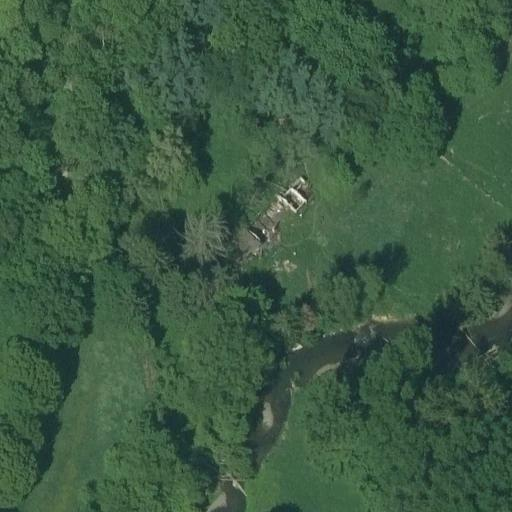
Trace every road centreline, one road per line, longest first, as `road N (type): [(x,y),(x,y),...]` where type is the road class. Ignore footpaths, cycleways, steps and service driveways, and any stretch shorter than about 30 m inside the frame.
road 1 (track): [(0,460),(62,260)]
road 2 (track): [(67,0),(59,141)]
